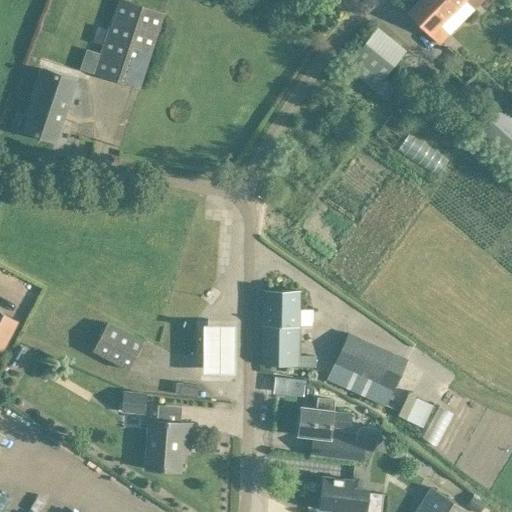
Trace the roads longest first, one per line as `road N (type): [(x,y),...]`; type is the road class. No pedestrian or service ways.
road 1 (unclassified): [(253,511),(249,214),(236,198)]
road 2 (unclassified): [(236,198),(297,94),(389,0)]
road 3 (unclassified): [(236,198),(212,187),(81,170),(0,169)]
